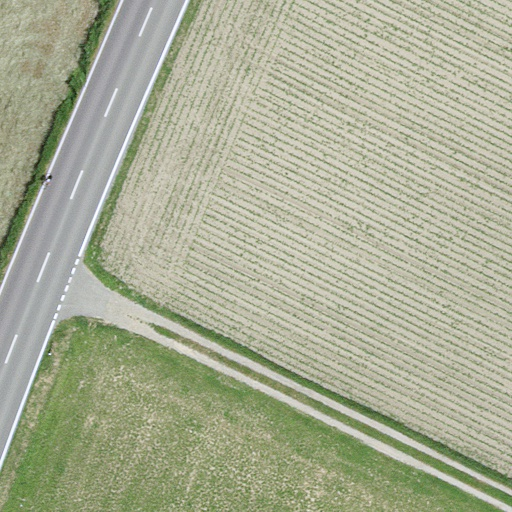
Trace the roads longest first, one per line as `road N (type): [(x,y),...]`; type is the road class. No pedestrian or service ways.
road 1 (track): [(511,505),(41,270)]
road 2 (tertiary): [(0,380),(154,0)]
